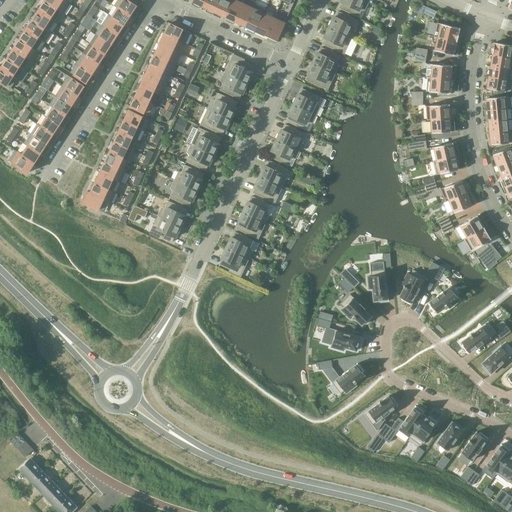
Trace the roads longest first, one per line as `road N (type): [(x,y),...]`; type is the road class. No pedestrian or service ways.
road 1 (residential): [(511,437),(391,380),(383,343),(388,326),(408,320),(478,383),(511,400)]
road 2 (residential): [(164,326),(292,66)]
road 3 (residential): [(182,511),(67,450),(0,371)]
road 4 (residential): [(489,18),(474,72),(474,133),(511,233)]
road 5 (tertiary): [(415,511),(208,454)]
road 6 (residential): [(50,173),(158,1)]
road 7 (residential): [(292,66),(158,1)]
